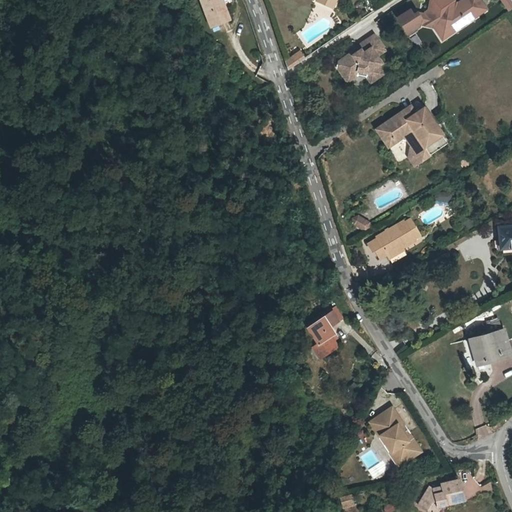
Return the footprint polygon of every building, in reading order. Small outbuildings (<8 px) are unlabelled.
[(225,18),(219,0),(198,0),(206,24),(225,18)] [(407,35),(422,27),(433,29),(441,42),(491,10),(484,0),(456,0),(454,1),(450,1),(450,0),(427,0),(426,8),(427,10),(417,12),(414,14),(411,9),(397,17),(407,35)] [(511,3),(509,0),(500,0),(508,11),(511,8),(511,3)] [(347,78),(355,73),(357,71),(364,73),(365,72),(370,79),(379,73),(374,65),(378,63),(374,56),(382,50),(371,34),(356,45),(358,50),(350,55),(347,54),(337,61),(335,66),(340,74),(343,72),(347,78)] [(300,51),(286,61),(288,70),(305,58),(300,51)] [(357,71),(355,73),(362,76),(367,82),(370,79),(365,72),(364,73),(357,71)] [(410,103),(404,108),(407,112),(413,108),(410,103)] [(407,112),(404,108),(376,126),(379,130),(405,114),(407,112)] [(433,138),(414,110),(408,114),(407,112),(405,114),(379,130),(388,144),(403,134),(405,135),(415,150),(433,138)] [(357,231),(361,224),(353,219),(348,221),(349,226),(357,231)] [(403,225),(401,222),(374,238),(375,240),(368,244),(377,259),(384,255),(384,256),(399,248),(412,241),(411,239),(416,236),(408,222),(403,225)] [(511,226),(499,226),(499,247),(511,246),(511,226)] [(400,251),(399,248),(384,256),(386,259),(400,251)] [(344,305),(338,308),(343,316),(349,312),(344,305)] [(343,316),(338,308),(315,321),(325,338),(321,340),(328,352),(345,342),(341,335),(338,330),(342,328),(337,320),(343,316)] [(491,327),(492,335),(505,332),(503,324),(491,327)] [(505,332),(492,335),(475,339),(480,364),(488,362),(487,360),(501,357),(502,360),(511,357),(511,353),(507,332),(505,332)] [(377,435),(390,461),(402,454),(405,459),(414,455),(407,441),(404,443),(395,426),(399,424),(392,410),(375,418),(382,433),(377,435)] [(367,422),(390,467),(405,459),(402,454),(390,461),(377,435),(382,433),(375,418),(367,422)] [(401,423),(399,424),(395,426),(404,443),(407,441),(410,440),(401,423)] [(431,511),(435,511),(440,507),(483,492),(470,471),(444,484),(445,487),(436,489),(433,487),(420,505),(431,511)] [(339,496),(342,508),(355,506),(352,493),(339,496)] [(387,511),(389,511),(396,507),(391,501),(384,507),(387,511)]
